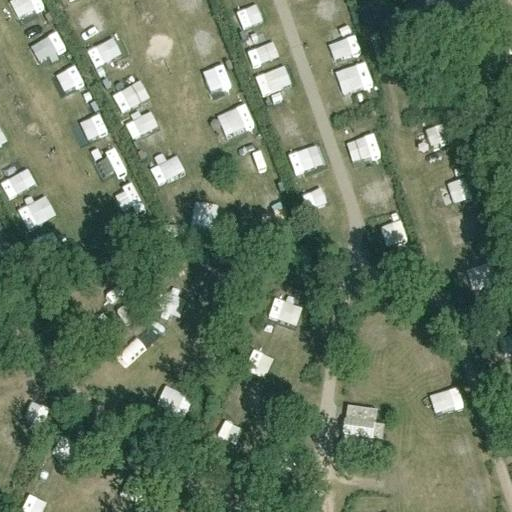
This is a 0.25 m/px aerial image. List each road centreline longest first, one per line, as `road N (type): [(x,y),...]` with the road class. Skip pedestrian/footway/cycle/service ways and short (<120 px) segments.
road 1 (track): [(321,486),(312,499),(291,505),(226,504),(195,493),(47,363),(2,303)]
road 2 (unknown): [(432,290),(394,141),(345,0)]
road 3 (track): [(511,489),(453,320),(432,290),(349,267)]
